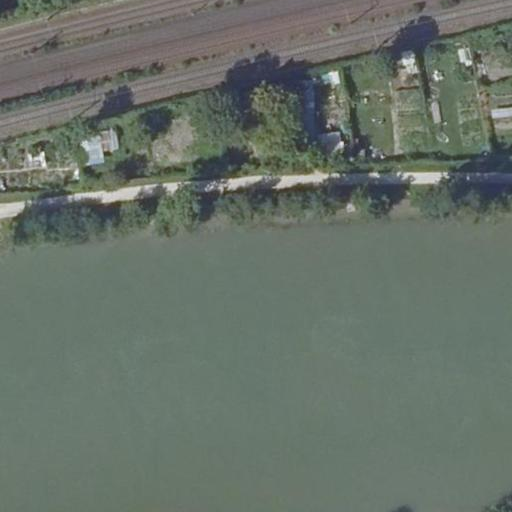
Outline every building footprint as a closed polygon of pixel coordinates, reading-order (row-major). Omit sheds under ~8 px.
[(405,73),(418,71),(414,48),(401,51),(405,73)] [(449,64),(453,85),(477,81),(473,59),(449,64)] [(389,101),(387,74),(358,76),(360,104),(389,101)] [(314,134),(313,80),(300,80),(300,134),(314,134)] [(398,107),(423,104),(421,86),(397,88),(398,107)]
